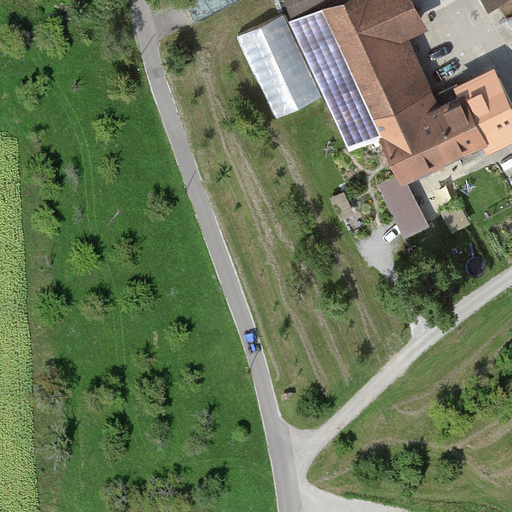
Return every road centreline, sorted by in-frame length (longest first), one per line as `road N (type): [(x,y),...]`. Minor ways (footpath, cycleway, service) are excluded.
road 1 (residential): [(142,0),(153,54),(255,346)]
road 2 (track): [(289,460),(511,277)]
road 3 (unclassified): [(255,346),(289,460),(290,511)]
